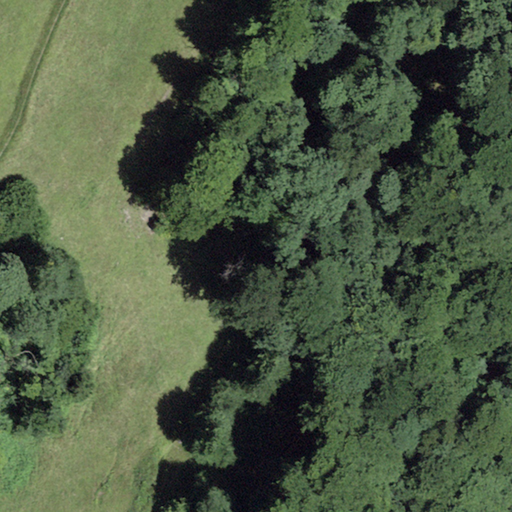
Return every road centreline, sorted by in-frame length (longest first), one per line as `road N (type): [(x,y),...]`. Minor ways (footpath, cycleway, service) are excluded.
road 1 (track): [(61,0),(0,136)]
road 2 (track): [(192,511),(184,455),(166,455),(159,511)]
